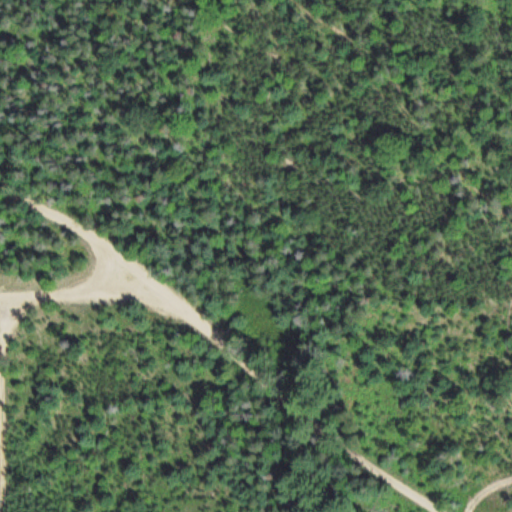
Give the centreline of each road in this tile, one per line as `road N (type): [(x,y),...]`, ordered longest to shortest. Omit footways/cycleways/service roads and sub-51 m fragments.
road 1 (residential): [(445,511),(345,450),(100,241),(0,193)]
road 2 (track): [(3,511),(3,336),(11,294),(149,285)]
